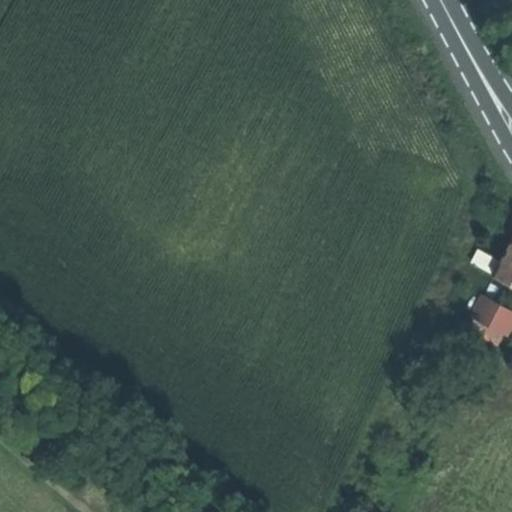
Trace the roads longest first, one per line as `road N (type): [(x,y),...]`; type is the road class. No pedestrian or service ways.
road 1 (secondary): [(511,118),(445,0)]
road 2 (residential): [(92,511),(0,434)]
